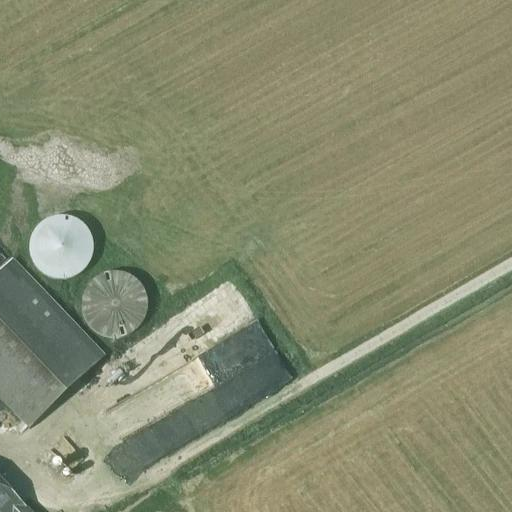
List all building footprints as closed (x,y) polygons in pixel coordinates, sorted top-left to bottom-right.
[(34,231),(57,281),(98,262),(75,212),(34,231)] [(103,362),(12,263),(0,274),(0,402),(27,432),(103,362)] [(93,310),(96,336),(153,329),(146,272),(105,277),(108,308),(93,310)] [(161,371),(232,328),(216,302),(145,345),(161,371)] [(27,511),(0,483),(0,511),(27,511)]
